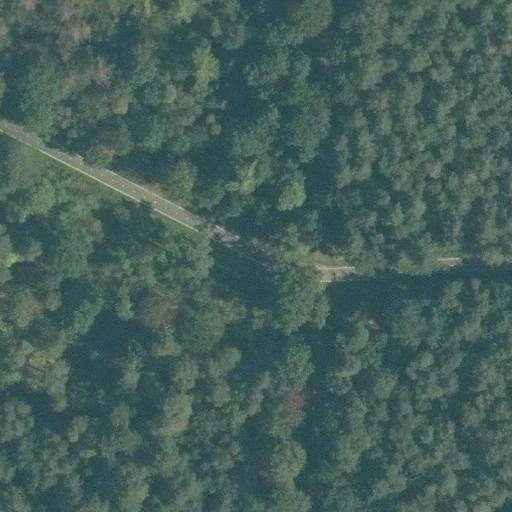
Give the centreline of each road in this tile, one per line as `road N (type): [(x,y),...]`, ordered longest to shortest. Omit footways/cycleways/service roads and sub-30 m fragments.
road 1 (track): [(321,0),(322,275)]
road 2 (track): [(322,275),(320,511)]
